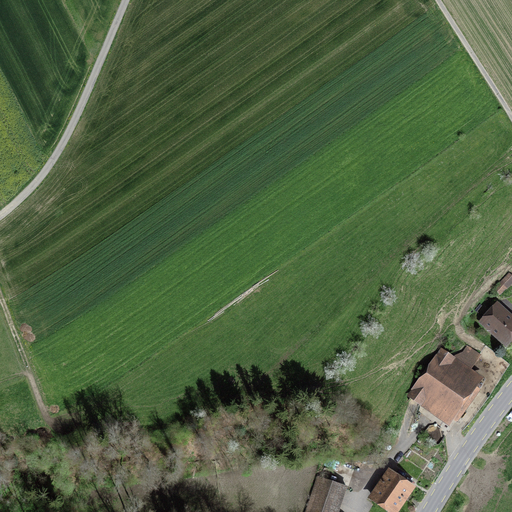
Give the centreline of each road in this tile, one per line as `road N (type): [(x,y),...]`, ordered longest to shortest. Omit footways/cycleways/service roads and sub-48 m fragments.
road 1 (unclassified): [(125,0),(59,150),(0,214)]
road 2 (tertiary): [(428,511),(511,389)]
road 3 (track): [(438,0),(511,117)]
road 4 (track): [(0,297),(46,417)]
